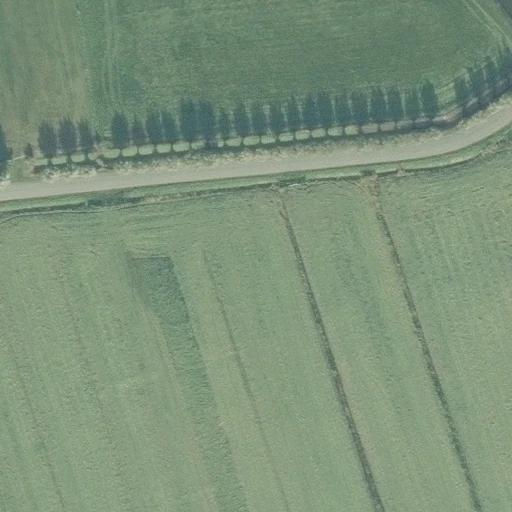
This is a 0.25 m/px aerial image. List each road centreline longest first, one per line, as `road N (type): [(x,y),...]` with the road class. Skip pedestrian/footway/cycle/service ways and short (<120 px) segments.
road 1 (unclassified): [(511,111),(471,135),(410,151),(0,193)]
road 2 (track): [(21,191),(20,148),(54,76),(0,0)]
